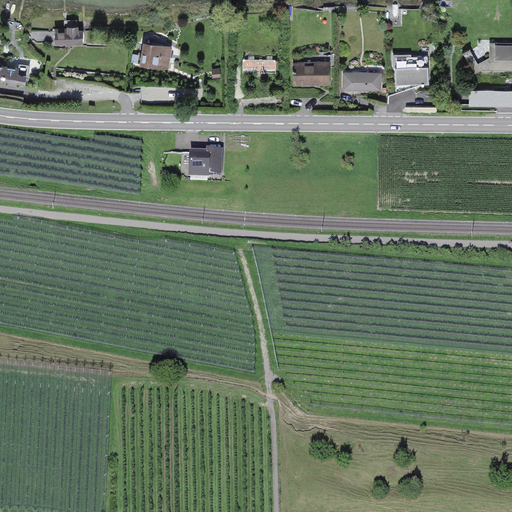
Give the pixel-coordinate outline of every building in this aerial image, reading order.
[(69,31),(56,32),(56,43),(83,42),(82,33),(78,33),(77,26),(69,26),(69,31)] [(173,45),(143,40),(139,64),(170,69),(173,45)] [(511,43),(496,44),(495,71),(505,71),(505,66),(511,66),(511,43)] [(429,53),(395,53),(396,85),(429,85),(429,53)] [(276,57),(242,57),(242,75),(276,75),(276,57)] [(330,61),(293,60),(292,85),(330,85),(330,61)] [(0,81),(25,86),(26,75),(18,74),(19,67),(0,64),(0,81)] [(220,68),(211,69),(213,79),(222,78),(220,68)] [(381,71),(343,71),(343,89),(381,89),(381,71)] [(285,88),(272,89),(273,107),(286,106),(285,88)] [(511,88),(470,88),(470,105),(511,105),(511,88)] [(23,97),(0,93),(0,103),(22,106),(23,97)] [(209,155),(182,154),(181,176),(209,177),(209,173),(222,174),(223,150),(209,149),(209,155)]
